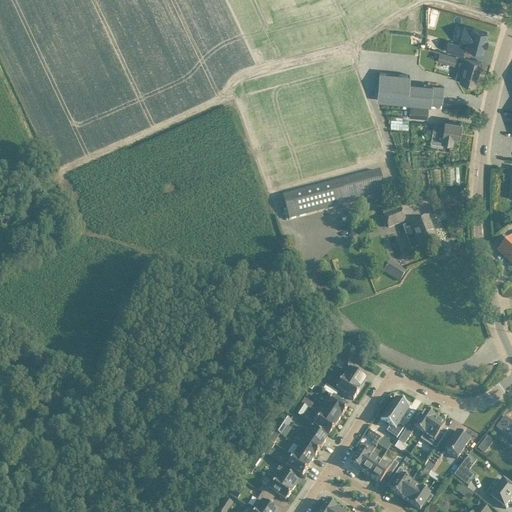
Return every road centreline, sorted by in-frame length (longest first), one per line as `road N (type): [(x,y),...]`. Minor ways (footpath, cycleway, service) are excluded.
road 1 (tertiary): [(511,356),(487,280),(478,195),(488,111),(511,30)]
road 2 (residential): [(331,466),(393,380),(468,403),(511,383)]
